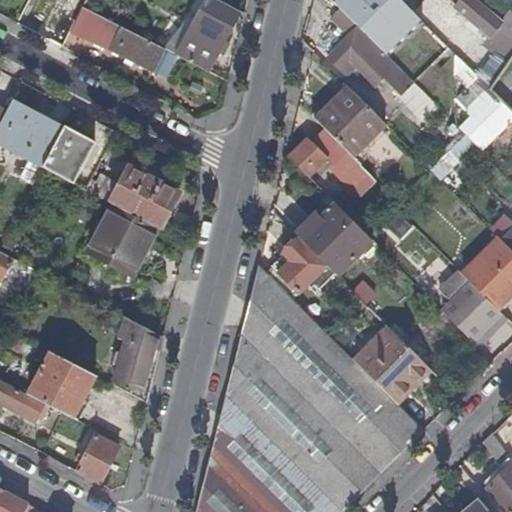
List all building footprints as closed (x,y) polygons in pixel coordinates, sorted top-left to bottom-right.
[(241,19),(245,15),(216,0),(206,0),(197,18),(192,15),(188,23),(193,26),(177,56),(209,72),(237,17),(241,19)] [(333,0),(333,1),(341,11),(344,14),(366,35),(384,54),(419,20),(398,0),(333,0)] [(458,0),(453,7),(490,37),(497,28),(511,37),(511,9),(509,8),(501,18),(480,0),(458,0)] [(83,8),(75,22),(157,63),(165,50),(83,8)] [(344,14),(341,11),(328,25),(345,42),(325,62),(337,74),(347,64),(353,70),(373,90),(381,81),(398,98),(398,100),(410,113),(427,96),(384,54),(366,35),(344,14)] [(51,41),(63,47),(75,22),(64,16),(51,41)] [(455,78),(465,65),(451,54),(441,67),(455,78)] [(347,64),(337,74),(343,79),(353,70),(347,64)] [(313,120),(322,129),(348,156),(382,123),(346,87),(313,120)] [(490,88),(489,88),(473,104),(479,109),(473,115),(478,120),(499,98),(490,88)] [(0,125),(8,110),(0,105),(0,125)] [(62,134),(11,105),(8,110),(0,125),(0,144),(44,168),(62,134)] [(511,122),(496,138),(504,145),(511,137),(511,122)] [(65,128),(62,134),(44,168),(43,170),(75,187),(97,145),(65,128)] [(305,141),(288,158),(308,178),(313,173),(317,176),(329,165),(334,169),(337,166),(357,185),(366,175),(348,156),(322,129),(308,144),(305,141)] [(465,133),(461,137),(463,158),(477,144),(465,133)] [(159,230),(160,230),(179,196),(130,171),(111,205),(113,206),(159,230)] [(332,203),(297,238),(334,273),(336,275),(369,241),(332,203)] [(132,279),(159,230),(113,206),(87,254),(132,279)] [(435,247),(422,234),(412,244),(424,257),(435,247)] [(511,248),(498,235),(474,259),(477,287),(500,309),(511,296),(511,248)] [(318,289),(334,273),(297,238),(281,253),(281,257),(271,266),(273,269),(266,275),(290,299),(296,292),(299,292),(310,281),(318,289)] [(38,268),(47,254),(31,246),(24,260),(38,268)] [(0,305),(18,316),(41,275),(0,253),(0,305)] [(470,283),(475,288),(472,268),(469,265),(460,273),(470,283)] [(342,511),(423,431),(393,402),(352,361),(332,341),(321,329),(290,299),(266,275),(257,266),(243,321),(221,410),(195,511),(342,511)] [(365,305),(376,295),(363,280),(352,289),(365,305)] [(479,331),(475,288),(470,283),(451,303),(479,331)] [(500,309),(477,287),(482,331),(502,311),(500,309)] [(442,312),(472,342),(480,335),(479,331),(451,303),(442,312)] [(157,336),(127,320),(121,342),(124,344),(121,356),(116,355),(115,367),(117,368),(113,387),(142,393),(157,336)] [(321,329),(332,341),(340,333),(329,321),(321,329)] [(393,402),(428,367),(388,326),(352,361),(393,402)] [(43,404),(74,421),(96,378),(54,355),(32,398),(43,404)] [(0,381),(0,410),(2,406),(34,422),(43,404),(32,398),(0,381)] [(505,452),(491,434),(481,444),(495,462),(505,452)] [(94,437),(74,474),(99,486),(118,450),(94,437)] [(511,511),(511,462),(487,489),(506,511),(511,511)] [(0,490),(0,511),(25,511),(29,506),(0,490)] [(487,511),(477,500),(462,511),(487,511)]
